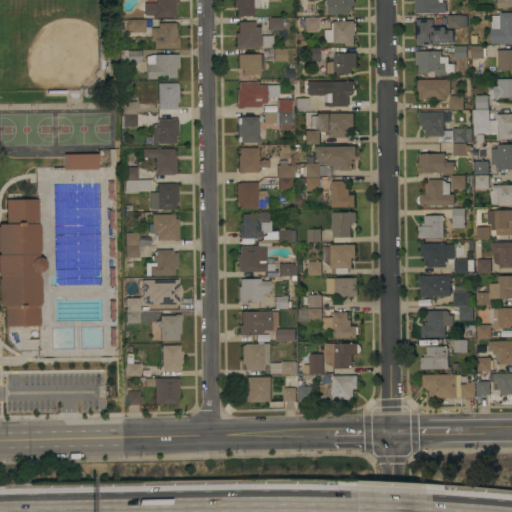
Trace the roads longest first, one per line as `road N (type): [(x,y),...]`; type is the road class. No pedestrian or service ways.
road 1 (residential): [(207,0),(212,436)]
road 2 (residential): [(386,0),(392,432)]
road 3 (tertiary): [(511,431),(212,436)]
road 4 (tertiary): [(212,436),(0,441)]
